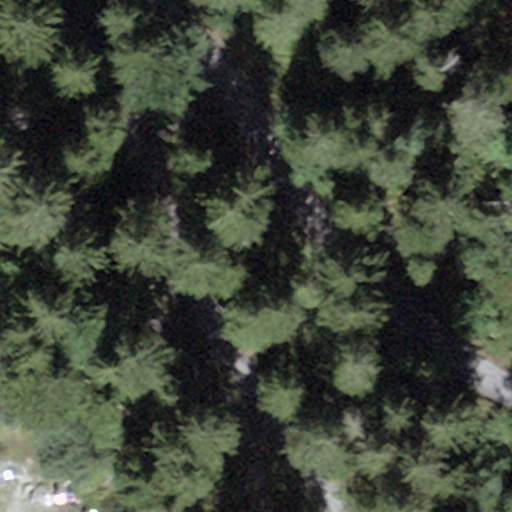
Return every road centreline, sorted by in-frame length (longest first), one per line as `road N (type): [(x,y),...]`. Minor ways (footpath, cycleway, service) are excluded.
road 1 (track): [(336,511),(193,308),(78,0)]
road 2 (track): [(511,389),(434,338),(297,190),(210,57),(152,0)]
